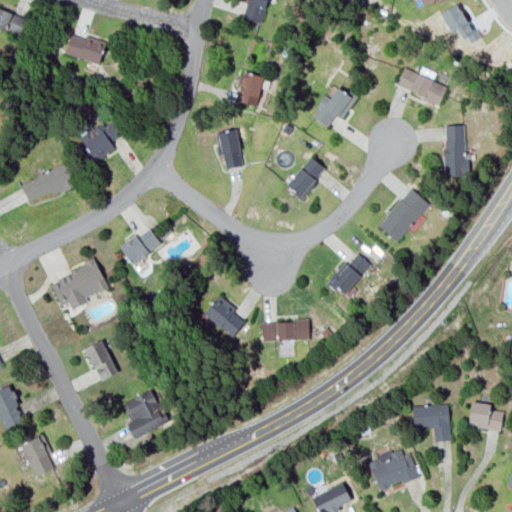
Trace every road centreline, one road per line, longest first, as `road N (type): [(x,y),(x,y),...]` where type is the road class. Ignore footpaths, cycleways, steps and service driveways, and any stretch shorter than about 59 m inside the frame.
road 1 (tertiary): [(94,511),(298,409),(374,356),(466,262),(511,195)]
road 2 (residential): [(0,270),(97,219),(157,169),(177,121),(203,0)]
road 3 (residential): [(157,169),(241,232),(289,244),(346,208),(392,142)]
road 4 (residential): [(124,497),(0,253)]
